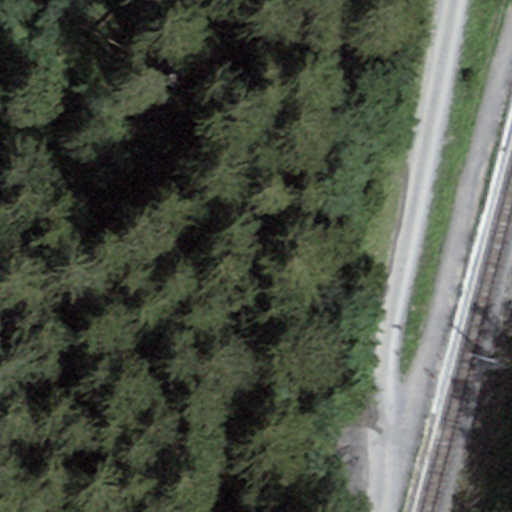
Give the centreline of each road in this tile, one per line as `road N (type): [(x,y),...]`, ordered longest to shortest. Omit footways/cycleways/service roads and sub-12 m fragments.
road 1 (track): [(374,511),(391,310),(454,0)]
road 2 (track): [(511,34),(382,511)]
